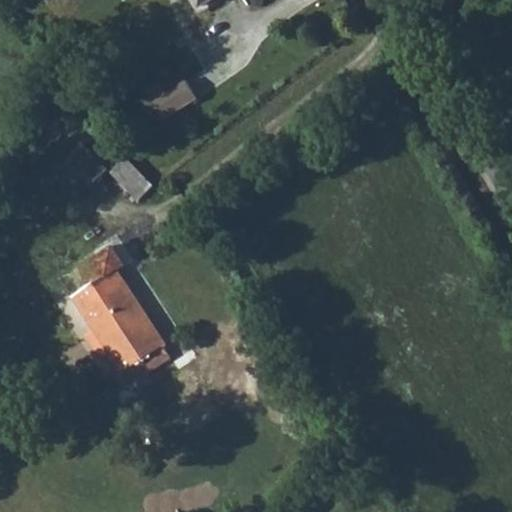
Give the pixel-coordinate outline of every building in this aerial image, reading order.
[(203,96),(191,75),(168,88),(162,79),(150,86),(167,116),(203,96)] [(87,142),(70,158),(94,182),(110,166),(87,142)] [(140,200),(157,186),(129,155),(114,170),(140,200)] [(76,296),(125,368),(141,358),(151,374),(181,356),(121,266),(126,263),(116,243),(86,263),(98,281),(76,296)] [(141,358),(125,368),(134,384),(151,374),(141,358)]
